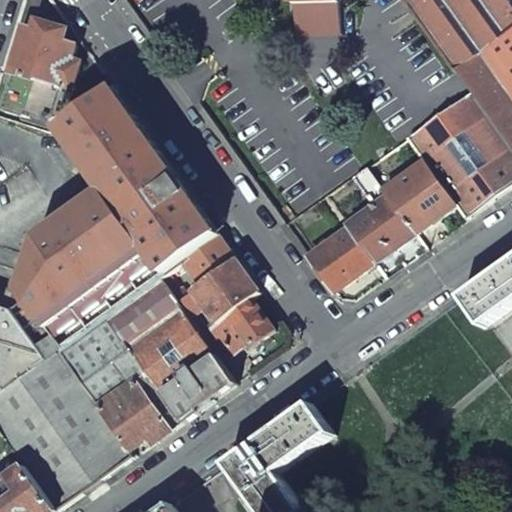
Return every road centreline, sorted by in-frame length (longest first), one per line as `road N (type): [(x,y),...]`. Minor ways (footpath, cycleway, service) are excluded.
road 1 (residential): [(89,0),(337,352)]
road 2 (residential): [(337,352),(113,511)]
road 3 (residential): [(511,229),(337,352)]
